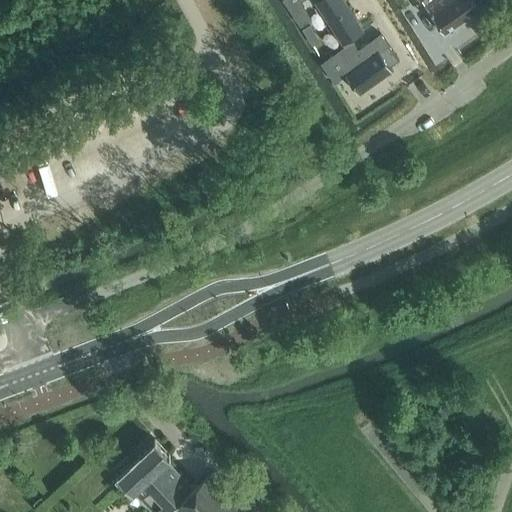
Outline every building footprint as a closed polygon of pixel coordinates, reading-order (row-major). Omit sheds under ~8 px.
[(283,0),(289,9),(299,2),(302,0),(283,0)] [(344,0),(316,0),(315,1),(344,46),(320,62),(334,82),(345,74),(358,93),(392,69),(390,66),(399,59),(380,33),(357,49),(350,38),(363,30),(344,0)] [(421,0),(425,5),(424,5),(444,33),(479,9),(472,0),(421,0)] [(310,24),(302,29),(312,46),(320,41),(310,24)] [(246,511),(208,471),(192,485),(167,458),(170,455),(155,439),(116,475),(131,492),(134,489),(155,511),(246,511)]
